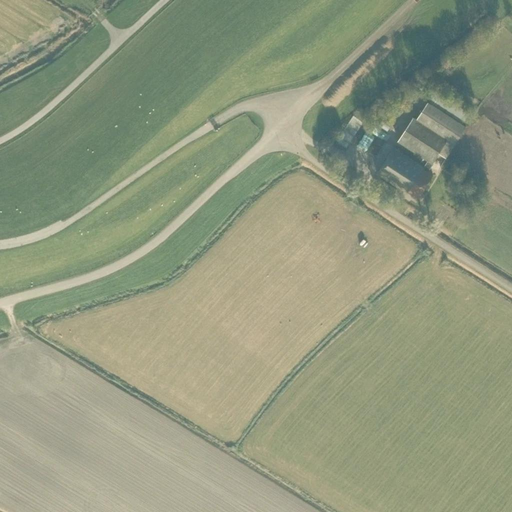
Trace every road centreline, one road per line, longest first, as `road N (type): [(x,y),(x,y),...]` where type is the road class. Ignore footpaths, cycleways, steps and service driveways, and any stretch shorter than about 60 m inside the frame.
road 1 (unclassified): [(0,302),(133,257),(282,129)]
road 2 (unclassified): [(511,288),(314,162),(282,129)]
road 3 (unclassified): [(282,129),(415,0)]
